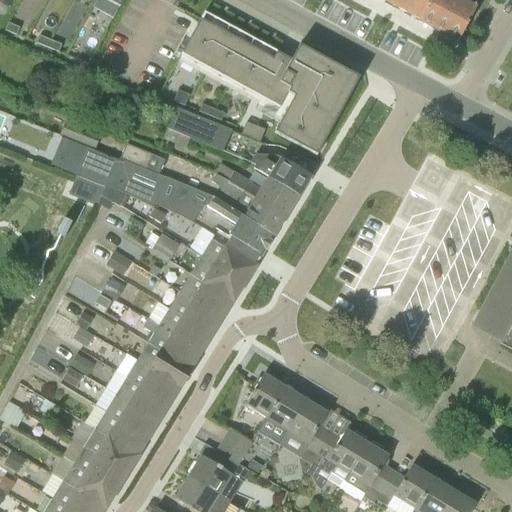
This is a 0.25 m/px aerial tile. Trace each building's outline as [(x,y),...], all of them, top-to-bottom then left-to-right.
[(22,0),(9,28),(26,36),(42,0),(22,0)] [(123,0),(102,0),(119,9),(123,0)] [(419,21),(429,0),(384,0),(384,2),(419,21)] [(457,43),(479,0),(429,0),(419,21),(418,22),(457,43)] [(203,13),(180,56),(279,110),(288,94),(294,97),(274,134),(316,157),(358,79),(299,46),(291,61),(275,53),(206,15),(203,13)] [(224,154),(233,131),(176,108),(176,109),(167,130),(189,139),(224,154)] [(98,149),(101,140),(64,125),(61,134),(98,149)] [(185,149),(189,139),(167,130),(163,140),(185,149)] [(267,145),(233,131),(224,154),(254,166),(253,169),(267,178),(298,197),(310,178),(280,159),(260,159),(267,145)] [(125,145),(120,160),(158,176),(164,161),(125,145)] [(79,175),(108,186),(127,196),(152,209),(154,204),(192,223),(200,229),(210,234),(214,229),(229,238),(227,242),(258,261),(274,236),(213,198),(212,199),(193,189),(158,176),(120,160),(115,159),(90,147),(79,175)] [(260,189),(220,165),(215,174),(285,218),(298,197),(267,178),(260,189)] [(274,236),(285,218),(215,174),(210,182),(219,188),(213,198),(274,236)] [(97,206),(104,188),(75,177),(68,196),(97,206)] [(127,196),(108,186),(103,196),(122,205),(127,196)] [(223,248),(212,241),(214,237),(210,234),(200,229),(188,249),(201,258),(244,284),(255,267),(258,261),(227,242),(223,248)] [(168,263),(178,246),(160,235),(150,252),(168,263)] [(511,256),(509,254),(478,311),(493,320),(509,328),(500,345),(511,350),(511,256)] [(233,303),(244,284),(201,258),(190,276),(232,302),(233,303)] [(222,319),(232,302),(190,276),(179,293),(222,319)] [(116,301),(126,285),(113,278),(104,294),(116,301)] [(211,336),(222,319),(179,293),(169,310),(211,336)] [(201,353),(211,336),(169,310),(158,326),(201,353)] [(190,370),(201,353),(158,326),(148,320),(142,328),(152,334),(147,343),(190,370)] [(88,348),(95,338),(80,328),(73,338),(88,348)] [(180,389),(191,371),(190,370),(147,343),(136,362),(179,389),(180,389)] [(89,375),(95,364),(77,354),(71,366),(89,375)] [(169,405),(179,389),(136,362),(126,379),(169,405)] [(77,388),(84,376),(71,368),(63,380),(77,388)] [(265,420),(284,388),(263,375),(244,407),(265,420)] [(159,422),(169,405),(126,379),(115,396),(159,422)] [(287,433),(306,401),(284,388),(265,420),(287,433)] [(148,439),(159,422),(115,396),(105,413),(148,439)] [(310,465),(330,434),(319,427),(327,414),(306,401),(287,433),(278,447),(310,465)] [(0,421),(16,430),(26,413),(9,403),(0,417),(0,421)] [(148,439),(105,413),(97,425),(86,419),(84,423),(138,456),(148,439)] [(127,475),(138,457),(138,456),(84,423),(72,442),(127,475)] [(244,454),(251,443),(228,429),(221,440),(244,454)] [(368,444),(346,431),(340,440),(330,434),(310,465),(312,466),(311,469),(317,472),(320,467),(333,475),(337,469),(346,475),(343,481),(344,482),(368,444)] [(238,465),(244,454),(221,440),(215,451),(238,465)] [(117,492),(127,475),(72,442),(62,458),(73,465),(117,492)] [(376,501),(393,472),(383,466),(389,457),(368,444),(344,482),(364,495),(362,497),(373,504),(376,500),(376,501)] [(19,472),(26,459),(12,451),(5,464),(19,472)] [(238,465),(215,451),(209,461),(200,456),(186,477),(218,497),(238,465)] [(106,510),(117,492),(73,465),(62,483),(105,509),(106,510)] [(433,479),(412,466),(404,479),(393,472),(376,501),(387,507),(386,508),(392,511),(412,511),(414,510),(433,479)] [(0,487),(10,493),(15,482),(5,476),(0,485),(0,487)] [(194,511),(209,511),(218,497),(186,477),(174,499),(194,511)] [(417,511),(441,511),(454,492),(433,479),(414,510),(417,511)] [(74,511),(102,511),(105,509),(62,483),(52,498),(74,511)] [(471,511),(476,506),(454,492),(441,511),(471,511)] [(74,511),(52,498),(43,511),(74,511)]
